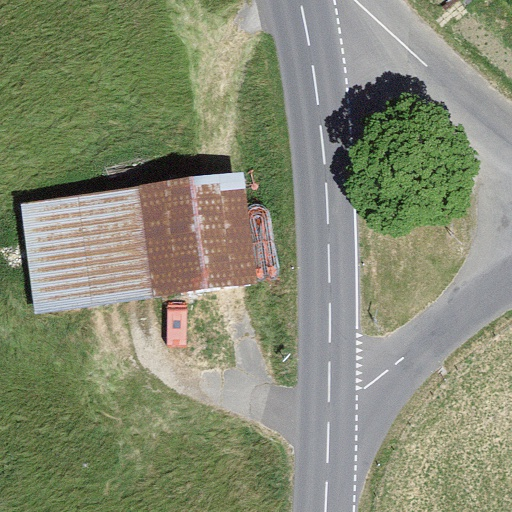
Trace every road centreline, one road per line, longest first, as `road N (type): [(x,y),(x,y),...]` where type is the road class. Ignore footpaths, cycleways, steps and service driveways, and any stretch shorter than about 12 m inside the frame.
road 1 (tertiary): [(326,416),(322,157),(299,0)]
road 2 (unclassified): [(326,416),(511,283)]
road 3 (unclassified): [(511,141),(347,0)]
